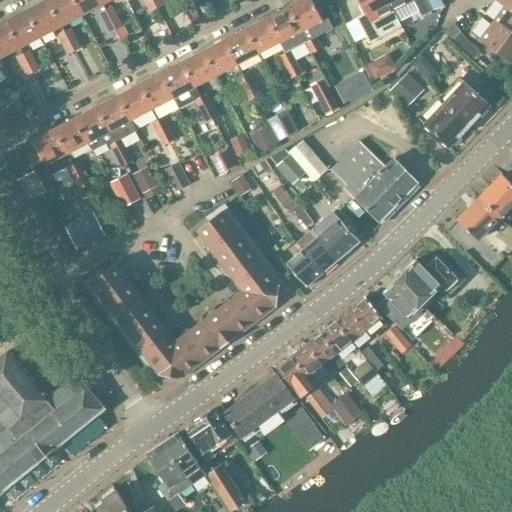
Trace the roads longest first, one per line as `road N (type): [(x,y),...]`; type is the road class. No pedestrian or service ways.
road 1 (tertiary): [(150,431),(347,285),(511,124)]
road 2 (residential): [(0,136),(260,0)]
road 3 (residential): [(150,431),(0,192)]
road 4 (tertiary): [(44,511),(150,431)]
